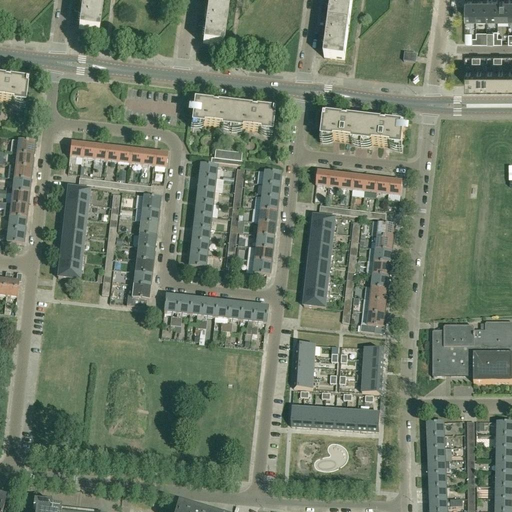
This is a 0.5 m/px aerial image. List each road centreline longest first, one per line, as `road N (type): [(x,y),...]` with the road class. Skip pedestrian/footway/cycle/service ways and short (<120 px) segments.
road 1 (residential): [(279,298),(166,282),(176,150),(169,136),(49,122)]
road 2 (residential): [(256,501),(9,474)]
road 3 (residential): [(405,402),(422,172)]
road 4 (residential): [(9,474),(32,266)]
road 5 (residential): [(256,501),(279,298)]
road 6 (residential): [(406,508),(256,501)]
road 7 (residential): [(32,266),(49,122)]
road 8 (residential): [(279,298),(294,157)]
road 9 (tertiary): [(431,103),(302,91)]
road 10 (residential): [(422,172),(294,157)]
road 11 (tertiary): [(180,77),(56,63)]
road 12 (tertiary): [(302,91),(180,77)]
